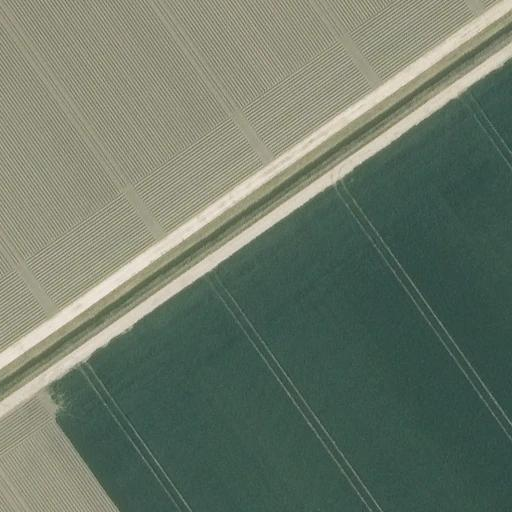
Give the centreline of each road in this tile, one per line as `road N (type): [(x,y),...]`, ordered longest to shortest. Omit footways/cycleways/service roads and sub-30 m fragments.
road 1 (track): [(0,407),(511,47)]
road 2 (track): [(0,358),(508,0)]
